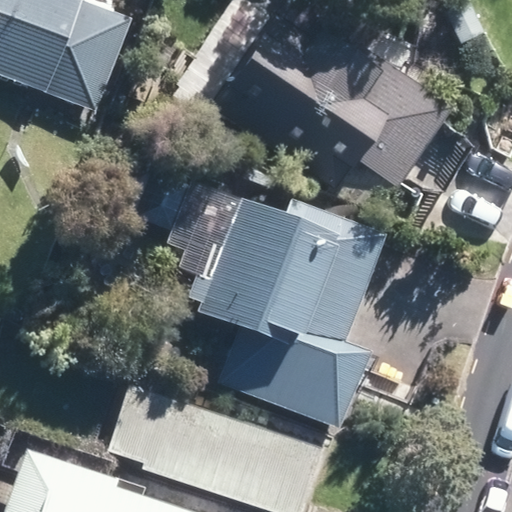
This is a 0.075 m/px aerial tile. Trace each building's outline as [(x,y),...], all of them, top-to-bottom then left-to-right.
[(0,0),(0,77),(89,112),(124,22),(70,1),(70,0),(0,0)] [(448,107),(290,15),(254,76),(367,141),(354,162),(400,189),(405,180),(439,121),(448,107)] [(343,343),(379,239),(257,197),(213,323),(249,336),(229,393),(343,432),(370,353),(343,343)] [(301,511),(322,450),(124,383),(100,453),(274,511),(301,511)] [(202,511),(20,451),(0,511),(202,511)]
